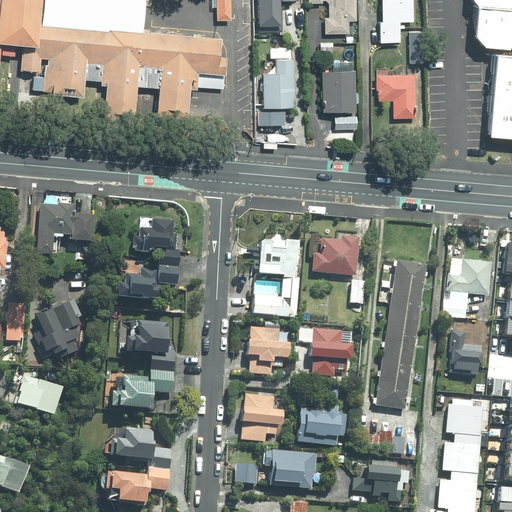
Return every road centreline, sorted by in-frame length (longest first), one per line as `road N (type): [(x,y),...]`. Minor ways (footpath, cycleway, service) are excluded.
road 1 (residential): [(205,511),(225,173)]
road 2 (primary): [(225,173),(511,197)]
road 3 (primary): [(0,153),(225,173)]
